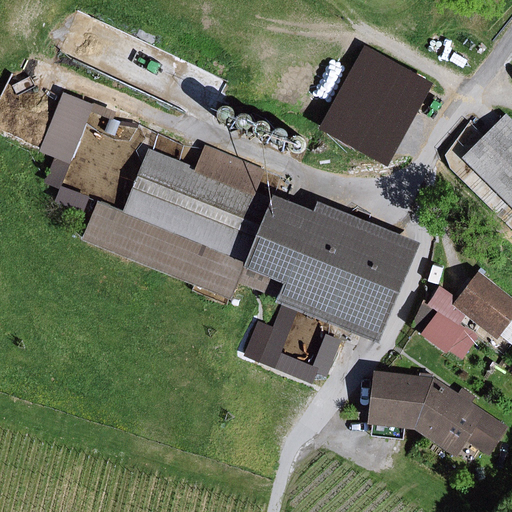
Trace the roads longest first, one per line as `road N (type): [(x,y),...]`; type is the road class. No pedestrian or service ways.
road 1 (unclassified): [(273,511),(290,447),(394,330),(422,260),(424,227),(408,200),(432,138),(511,36)]
road 2 (track): [(511,100),(392,46),(333,0)]
